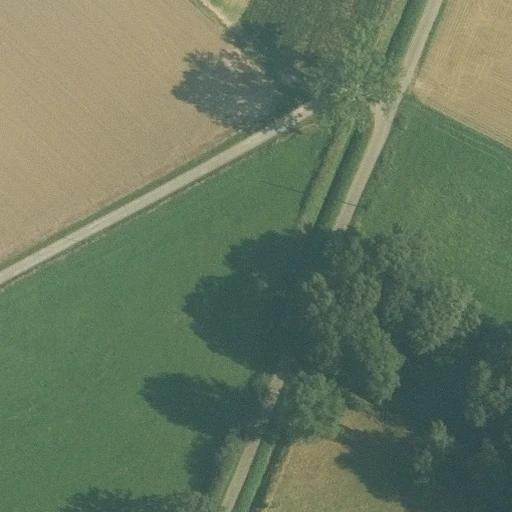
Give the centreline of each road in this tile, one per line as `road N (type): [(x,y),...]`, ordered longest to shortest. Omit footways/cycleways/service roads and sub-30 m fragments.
road 1 (track): [(219,511),(430,0)]
road 2 (unclassified): [(0,286),(396,80)]
